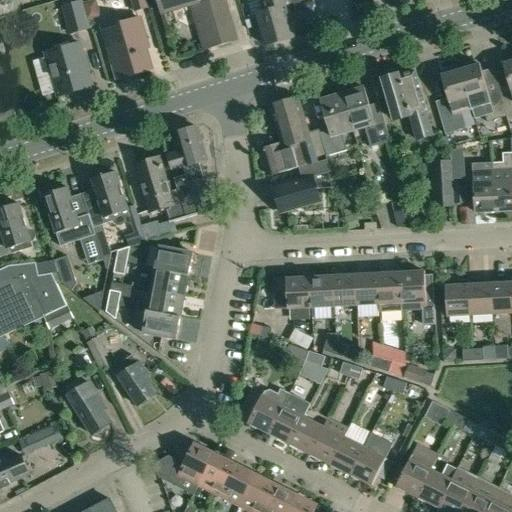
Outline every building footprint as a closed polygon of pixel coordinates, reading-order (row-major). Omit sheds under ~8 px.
[(105,0),(106,4),(119,0),(130,0),(134,12),(147,9),(144,0),(105,0)] [(157,0),(162,16),(198,5),(203,23),(195,25),(203,51),(236,42),(224,0),(157,0)] [(258,0),(263,14),(261,15),(256,16),(264,46),(294,38),(290,24),(293,23),(289,6),(290,6),(288,2),(296,0),(258,0)] [(81,2),(62,7),(69,34),(88,29),(81,2)] [(117,79),(110,81),(110,82),(151,69),(142,40),(144,39),(139,19),(103,30),(117,79)] [(80,44),(45,54),(57,97),(92,87),(80,44)] [(511,56),(505,58),(503,65),(505,72),(510,93),(499,96),(506,117),(507,122),(511,120),(511,56)] [(463,70),(460,71),(471,110),(475,121),(485,118),(487,123),(495,120),(506,117),(499,96),(498,91),(487,94),(481,73),(479,66),(474,62),(465,64),(463,70)] [(461,113),(471,110),(460,71),(458,72),(453,68),(443,70),(441,77),(449,106),(437,109),(445,135),(466,129),(461,113)] [(399,75),(382,80),(393,120),(409,116),(417,140),(433,136),(425,111),(427,111),(415,71),(399,76),(399,75)] [(364,89),(342,95),(353,132),(366,128),(371,148),(390,143),(381,112),(372,115),(364,89)] [(343,135),(353,132),(342,95),(320,101),(328,127),(318,130),(327,157),(347,151),(343,135)] [(298,98),(269,107),(281,145),(262,150),(270,176),(298,168),(317,163),(298,98)] [(194,129),(177,134),(182,151),(178,153),(178,154),(169,156),(173,170),(184,168),(186,177),(175,180),(178,191),(174,192),(181,218),(209,210),(209,212),(213,211),(199,163),(207,161),(199,132),(194,129)] [(493,164),(495,212),(511,211),(511,154),(503,155),(503,163),(493,164)] [(171,222),(209,212),(209,210),(181,218),(174,192),(169,193),(159,160),(154,161),(153,158),(141,162),(142,165),(136,167),(150,213),(151,213),(152,216),(156,215),(155,211),(170,207),(171,211),(168,212),(171,222)] [(317,163),(298,168),(302,179),(273,187),(281,213),(320,202),(313,177),(330,172),(327,160),(317,163)] [(456,208),(455,205),(453,162),(431,163),(434,209),(456,208)] [(475,213),(495,212),(493,164),(472,165),(475,213)] [(98,176),(98,179),(92,180),(95,190),(82,195),(93,229),(108,224),(114,222),(115,224),(118,225),(121,225),(123,224),(124,221),(124,218),(123,213),(128,211),(115,173),(108,175),(107,173),(104,172),(101,172),(99,173),(98,176)] [(44,196),(47,206),(58,240),(60,239),(66,237),(67,240),(70,241),(73,241),(75,239),(76,237),(76,234),(74,228),(79,227),(67,188),(60,191),(59,188),(56,187),(53,187),(51,189),(49,191),(50,194),(44,196)] [(465,187),(454,187),(455,205),(466,205),(465,187)] [(0,258),(13,254),(22,251),(26,244),(30,242),(33,241),(34,238),(34,235),(32,233),(30,232),(27,232),(18,204),(11,206),(10,204),(7,203),(4,203),(2,204),(1,207),(1,210),(0,210),(0,258)] [(355,215),(344,219),(348,231),(359,227),(355,215)] [(159,247),(155,270),(189,277),(193,254),(159,247)] [(116,262),(127,264),(130,248),(118,252),(116,262)] [(68,257),(54,261),(57,271),(61,283),(62,284),(72,292),(77,285),(68,257)] [(57,271),(54,261),(36,265),(38,272),(48,270),(49,275),(51,275),(51,272),(57,271)] [(124,276),(127,264),(116,262),(113,274),(124,276)] [(56,283),(61,283),(57,271),(51,272),(51,275),(49,275),(48,270),(38,272),(36,263),(11,267),(12,273),(0,274),(0,339),(35,323),(46,317),(67,307),(56,283)] [(185,298),(189,277),(155,270),(151,291),(185,298)] [(431,272),(401,274),(403,311),(422,310),(423,327),(435,326),(431,272)] [(380,312),(403,311),(401,274),(378,275),(380,305),(380,312)] [(378,275),(355,276),(357,306),(380,305),(378,275)] [(355,276),(332,277),(334,308),(357,306),(355,276)] [(332,277),(309,278),(311,309),(334,308),(332,277)] [(277,310),(288,310),(311,309),(309,278),(276,280),(277,310)] [(471,317),(470,286),(469,282),(445,283),(447,318),(471,317)] [(494,315),(511,314),(511,283),(493,285),(494,315)] [(471,317),(494,315),(493,285),(470,286),(471,317)] [(110,291),(107,304),(118,306),(121,293),(110,291)] [(151,291),(147,313),(180,319),(185,298),(151,291)] [(107,304),(106,313),(116,320),(118,306),(107,304)] [(68,308),(50,316),(55,328),(74,319),(68,308)] [(180,319),(147,313),(143,334),(176,340),(180,319)] [(260,327),(258,338),(270,340),(272,329),(260,327)] [(268,350),(270,340),(258,338),(257,347),(268,350)] [(98,339),(88,344),(102,373),(112,368),(98,339)] [(333,355),(336,344),(327,341),(323,352),(333,355)] [(336,344),(333,355),(343,358),(346,347),(336,344)] [(309,353),(290,345),(284,360),(304,367),(309,353)] [(473,363),(483,362),(483,350),(473,351),(473,363)] [(462,351),(463,363),(473,363),(473,351),(462,351)] [(322,369),(325,358),(325,357),(322,356),(309,352),(306,364),(322,369)] [(383,359),(373,356),(369,367),(379,370),(383,359)] [(128,373),(118,379),(137,407),(140,406),(142,406),(147,403),(149,399),(157,394),(147,378),(149,376),(141,364),(138,365),(135,360),(133,357),(122,364),(128,373)] [(383,359),(379,370),(389,373),(392,362),(383,359)] [(339,375),(349,378),(353,367),(343,363),(339,375)] [(435,376),(425,373),(406,366),(403,378),(431,387),(435,376)] [(353,367),(349,378),(359,381),(363,370),(353,367)] [(55,368),(40,373),(45,391),(60,386),(55,368)] [(383,389),(393,392),(397,381),(387,378),(383,389)] [(65,394),(74,409),(91,435),(93,434),(96,435),(102,431),(102,428),(111,423),(104,410),(106,409),(88,380),(65,394)] [(397,381),(393,392),(403,395),(406,384),(397,381)] [(248,424),(269,435),(283,408),(289,395),(280,390),(277,395),(268,391),(264,392),(248,424)] [(8,393),(0,396),(0,411),(14,405),(8,393)] [(269,435),(290,445),(303,418),(283,408),(269,435)] [(444,422),(454,427),(459,416),(450,412),(444,422)] [(459,416),(454,427),(474,437),(479,427),(459,416)] [(290,445),(310,455),(324,428),(303,418),(290,445)] [(310,455),(330,465),(344,438),(349,430),(328,420),(324,428),(310,455)] [(17,441),(24,456),(67,436),(60,422),(17,441)] [(485,443),(494,447),(500,437),(490,432),(485,443)] [(509,441),(500,437),(494,447),(504,452),(509,441)] [(330,465),(351,476),(364,449),(344,438),(330,465)] [(194,445),(184,465),(168,456),(155,464),(160,480),(193,496),(197,487),(215,455),(194,445)] [(417,498),(431,472),(438,458),(417,448),(410,461),(396,488),(417,498)] [(393,463),(364,449),(351,476),(372,486),(377,477),(384,481),(393,463)] [(236,465),(215,455),(197,487),(219,498),(236,465)] [(0,488),(5,487),(30,476),(21,457),(7,463),(6,459),(0,461),(0,488)] [(240,508),(256,476),(236,465),(219,498),(240,508)] [(446,468),(441,477),(431,472),(417,498),(438,509),(456,473),(446,468)] [(456,473),(438,509),(444,511),(461,511),(478,480),(458,469),(456,473)] [(263,511),(276,486),(256,476),(240,508),(246,511),(263,511)] [(478,480),(461,511),(487,511),(499,490),(478,480)] [(288,511),(297,496),(276,486),(263,511),(288,511)] [(511,511),(511,497),(499,490),(487,511),(511,511)] [(297,496),(288,511),(315,511),(318,506),(297,496)] [(116,511),(110,501),(104,504),(87,511),(116,511)]
